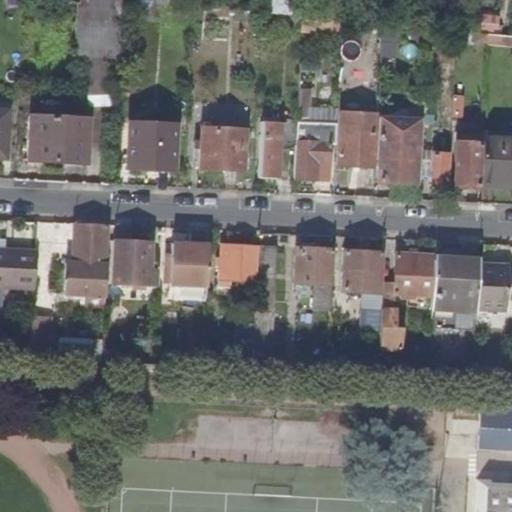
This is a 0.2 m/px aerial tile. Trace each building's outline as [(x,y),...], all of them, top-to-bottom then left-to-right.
[(66,0),(66,6),(121,11),(120,0),(66,0)] [(270,0),(268,12),(297,15),(298,2),(280,0),(270,0)] [(320,0),(310,0),(308,15),(335,18),(337,2),(320,0)] [(119,61),(120,22),(74,22),(74,59),(119,61)] [(486,32),(467,30),(456,30),(456,38),(486,41),(486,32)] [(378,31),(378,61),(394,61),(394,31),(378,31)] [(310,90),(298,89),(297,120),(296,146),(294,180),(317,181),(318,162),(329,162),(330,146),(335,146),(336,125),(307,123),(310,90)] [(376,104),(375,159),(379,159),(387,160),(390,105),(376,104)] [(371,170),(373,115),(339,113),(337,168),(371,170)] [(89,122),(31,118),(29,163),(88,166),(89,122)] [(279,145),(296,146),(297,120),(286,120),(286,124),(278,123),(278,119),(260,118),(258,178),(277,179),(279,145)] [(127,168),(172,170),(174,128),(129,126),(127,168)] [(246,131),(201,129),(199,171),(244,173),(246,131)] [(453,188),(479,189),(480,184),(482,137),(482,132),(456,131),(453,188)] [(430,187),(449,188),(452,135),(444,135),(443,154),(432,153),(430,187)] [(511,186),(511,138),(482,137),(480,184),(511,186)] [(387,160),(379,159),(378,184),(415,186),(416,161),(387,160)] [(328,182),(329,162),(318,162),(317,181),(328,182)] [(83,306),(103,306),(106,265),(104,265),(106,226),(71,224),(71,239),(84,240),(83,263),(70,263),(64,263),(63,296),(83,296),(83,306)] [(129,242),(129,236),(114,235),(113,242),(110,283),(131,285),(131,290),(143,291),(144,286),(146,286),(147,289),(153,289),(154,269),(148,269),(149,243),(129,242)] [(84,240),(71,239),(70,263),(83,263),(84,240)] [(205,287),(207,246),(169,245),(168,260),(163,260),(161,285),(205,287)] [(256,285),(257,248),(221,245),(219,283),(256,285)] [(0,289),(33,291),(35,250),(0,248),(0,289)] [(276,249),(257,248),(256,285),(254,329),(253,333),(272,333),(276,249)] [(330,310),(332,251),(295,250),(294,285),(314,286),(314,309),(330,310)] [(380,284),(382,254),(342,252),(341,293),(371,294),(369,309),(379,309),(380,284)] [(432,261),(432,256),(394,254),(394,284),(393,295),(431,298),(432,261)] [(477,264),(432,261),(431,298),(430,310),(475,312),(475,311),(477,264)] [(508,266),(477,264),(475,311),(505,312),(505,297),(511,297),(511,271),(508,271),(508,266)] [(394,284),(380,284),(379,309),(393,311),(393,295),(394,284)] [(393,311),(379,309),(377,350),(399,351),(400,328),(392,328),(393,311)] [(429,325),(430,314),(418,313),(418,325),(429,325)] [(31,321),(30,361),(47,362),(48,346),(49,322),(31,321)] [(238,328),(235,371),(252,372),(253,345),(253,333),(254,329),(238,328)] [(272,346),(272,333),(253,333),(253,345),(272,346)] [(60,347),(48,346),(47,362),(59,362),(60,347)] [(100,364),(101,348),(60,347),(59,362),(100,364)] [(471,382),(495,383),(496,370),(472,369),(471,382)] [(511,447),(511,404),(482,402),(480,446),(511,447)] [(282,449),(284,424),(273,424),(272,448),(282,449)] [(511,511),(511,482),(494,481),(494,476),(479,476),(477,511),(483,511),(511,511)]
